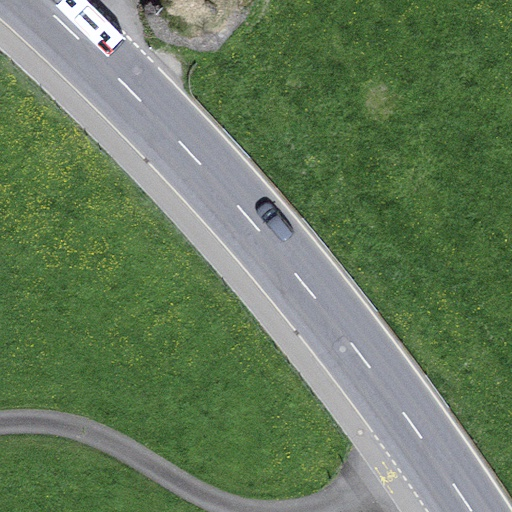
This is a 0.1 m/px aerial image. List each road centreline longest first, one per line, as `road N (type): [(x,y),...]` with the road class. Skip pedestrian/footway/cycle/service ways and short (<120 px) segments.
road 1 (primary): [(35,0),(146,97),(318,286),(476,511)]
road 2 (track): [(0,434),(54,428),(237,511)]
